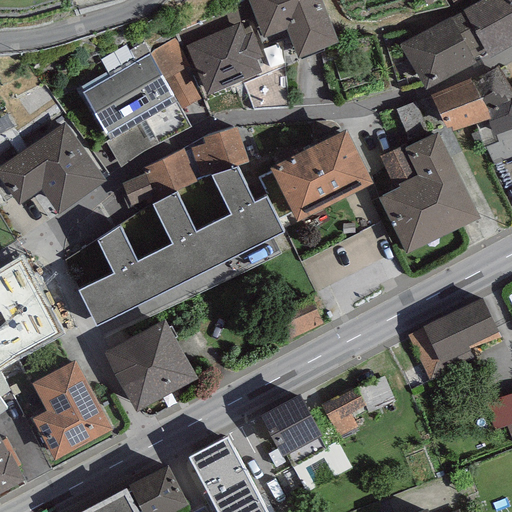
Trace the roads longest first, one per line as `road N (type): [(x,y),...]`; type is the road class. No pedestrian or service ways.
road 1 (residential): [(511,51),(395,102),(208,127),(149,156),(41,235)]
road 2 (primary): [(511,254),(165,438)]
road 3 (residential): [(41,235),(151,445)]
road 4 (residential): [(0,42),(70,29),(146,0)]
road 5 (primary): [(151,445),(25,511)]
